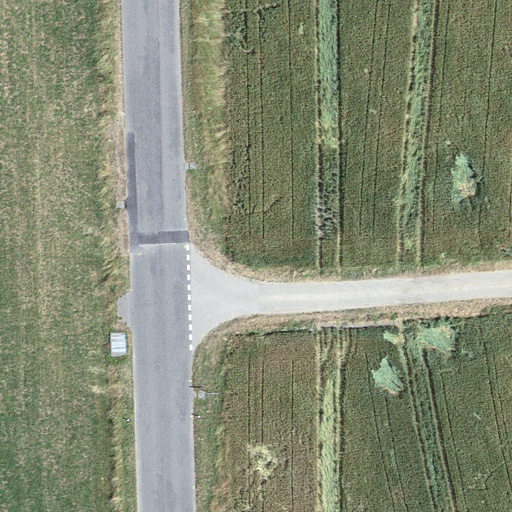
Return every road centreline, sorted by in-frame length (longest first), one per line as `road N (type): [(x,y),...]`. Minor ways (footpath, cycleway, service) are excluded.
road 1 (tertiary): [(169,511),(152,0)]
road 2 (track): [(162,304),(511,285)]
